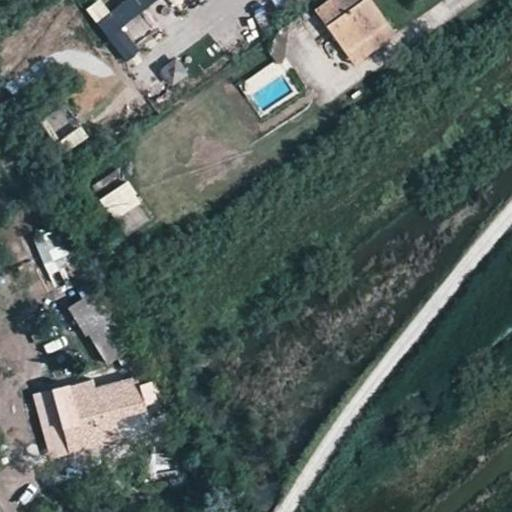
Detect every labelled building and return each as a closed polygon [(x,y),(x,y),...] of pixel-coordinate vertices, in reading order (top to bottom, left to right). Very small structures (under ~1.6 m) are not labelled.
[(168,0),(123,0),(93,21),(122,63),(183,20),(168,0)] [(331,0),(315,11),(344,51),(384,22),(367,0),(331,0)] [(384,22),(344,51),(355,65),(394,36),(384,22)] [(175,58),(157,72),(170,88),(188,74),(175,58)] [(56,142),(67,136),(68,137),(78,131),(65,107),(44,119),(56,142)] [(65,149),(86,140),(81,128),(60,137),(65,149)] [(101,198),(118,184),(110,174),(93,187),(101,198)] [(100,196),(120,237),(149,222),(128,182),(100,196)] [(30,238),(47,276),(69,266),(52,228),(30,238)] [(66,307),(84,335),(88,332),(108,362),(130,347),(93,290),(66,307)] [(48,387),(59,428),(76,422),(78,429),(144,411),(141,402),(153,399),(149,380),(135,384),(132,375),(94,385),(91,375),(48,387)]
